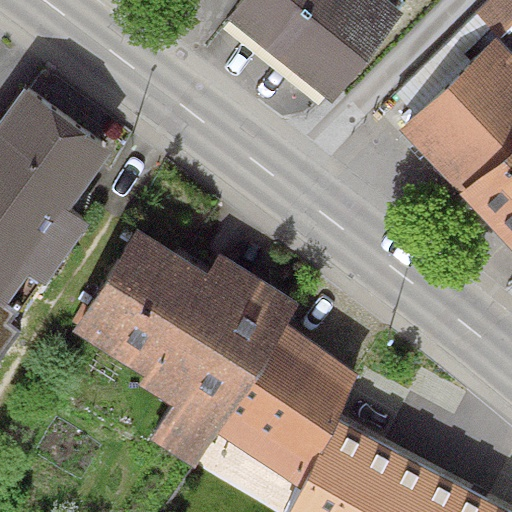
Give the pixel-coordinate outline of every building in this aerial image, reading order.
[(331,90),(393,17),(372,0),(259,0),(245,18),(331,90)] [(500,57),(418,130),(511,234),(511,0),(502,0),(473,27),(500,57)] [(0,287),(97,150),(28,101),(0,140),(0,287)] [(297,476),(351,383),(271,337),(279,322),(138,241),(86,332),(208,401),(198,419),(297,476)] [(0,352),(22,321),(0,304),(0,352)] [(502,511),(339,422),(287,511),(502,511)]
